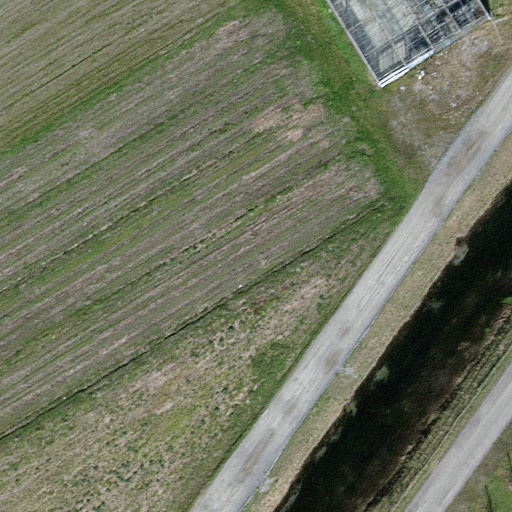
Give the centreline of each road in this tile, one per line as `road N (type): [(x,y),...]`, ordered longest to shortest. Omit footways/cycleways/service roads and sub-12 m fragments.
road 1 (track): [(511,95),(214,511)]
road 2 (track): [(424,511),(511,389)]
